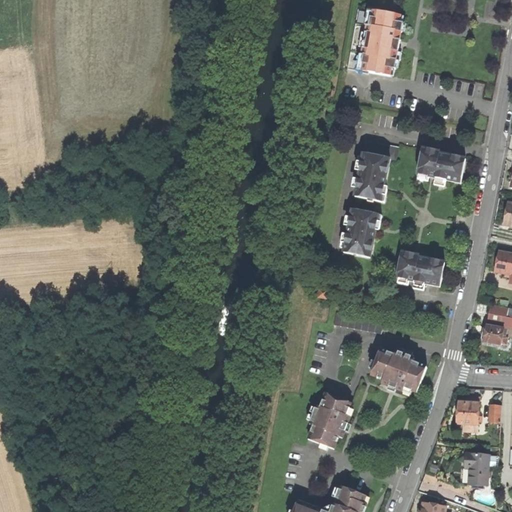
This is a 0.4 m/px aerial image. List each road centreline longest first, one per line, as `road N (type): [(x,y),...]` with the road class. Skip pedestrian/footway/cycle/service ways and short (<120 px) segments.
road 1 (residential): [(448,376),(511,63)]
road 2 (residential): [(400,511),(448,376)]
